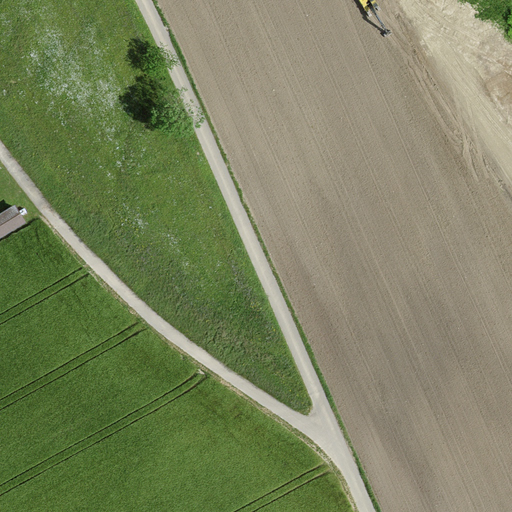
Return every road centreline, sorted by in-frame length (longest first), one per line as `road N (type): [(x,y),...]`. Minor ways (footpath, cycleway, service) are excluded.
road 1 (track): [(142,0),(366,511)]
road 2 (track): [(338,444),(170,332),(92,259),(0,148)]
